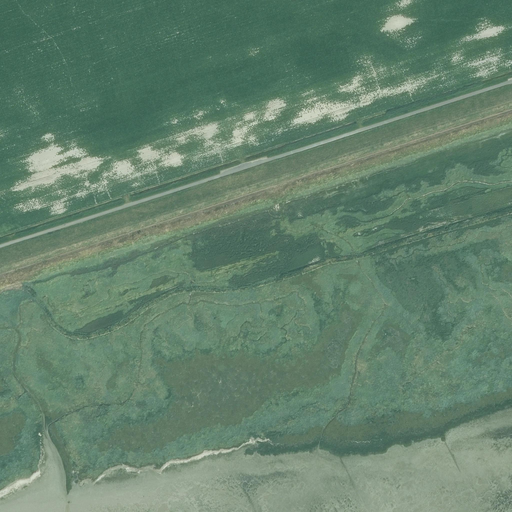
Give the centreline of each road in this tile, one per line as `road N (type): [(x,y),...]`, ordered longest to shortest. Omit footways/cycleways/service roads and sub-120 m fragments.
road 1 (track): [(511,108),(0,275)]
road 2 (unclassified): [(0,246),(511,80)]
